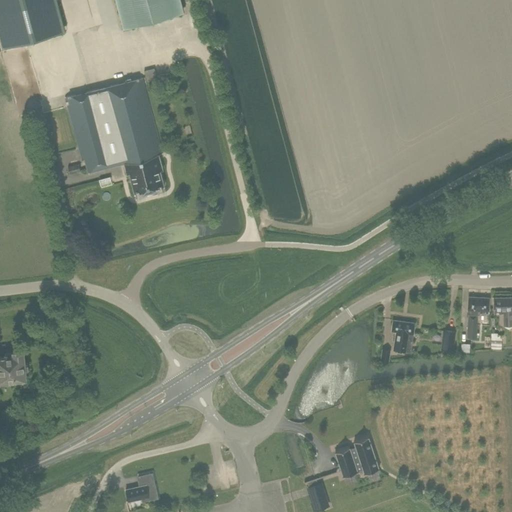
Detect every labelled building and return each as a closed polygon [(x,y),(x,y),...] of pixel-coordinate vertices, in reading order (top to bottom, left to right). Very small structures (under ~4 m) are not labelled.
[(0,0),(0,27),(3,37),(5,46),(65,30),(60,8),(57,0),(0,0)] [(181,0),(115,0),(123,27),(184,11),(181,0)] [(154,68),(144,71),(146,79),(157,76),(154,68)] [(84,160),(84,161),(81,162),(80,159),(69,162),(70,165),(68,166),(70,173),(80,171),(80,169),(86,167),(87,173),(124,163),(127,175),(129,174),(135,194),(165,186),(160,171),(163,170),(158,154),(162,153),(142,77),(65,97),(81,161),(84,160)] [(112,176),(102,178),(103,187),(114,185),(112,176)] [(479,313),(489,313),(489,297),(468,296),(467,314),(468,314),(467,337),(476,337),(477,315),(479,315),(479,313)] [(511,319),(511,317),(511,296),(493,297),(494,314),(502,313),(503,326),(511,326),(511,319)] [(393,349),(411,352),(415,322),(393,320),(391,331),(396,331),(393,349)] [(440,349),(453,351),(455,331),(443,330),(440,349)] [(501,335),(491,335),(491,348),(501,349),(501,335)] [(470,342),(462,342),(461,350),(469,351),(470,342)] [(22,349),(21,346),(14,347),(15,350),(13,350),(13,352),(5,353),(5,356),(0,356),(0,381),(16,379),(26,378),(25,371),(26,371),(26,369),(28,368),(27,361),(25,361),(24,349),(22,349)] [(380,360),(388,362),(390,350),(382,349),(380,360)] [(379,468),(368,437),(369,437),(368,436),(354,441),(354,442),(356,447),(350,449),(350,447),(335,452),(343,476),(358,471),(363,469),(364,473),(379,469),(379,468)] [(158,498),(153,472),(139,475),(142,487),(139,487),(139,486),(126,489),(128,501),(141,498),(142,502),(158,498)] [(309,487),(318,484),(316,478),(314,479),(307,481),(308,483),(309,487)] [(328,503),(321,483),(318,484),(309,487),(307,488),(314,508),(328,503)]
